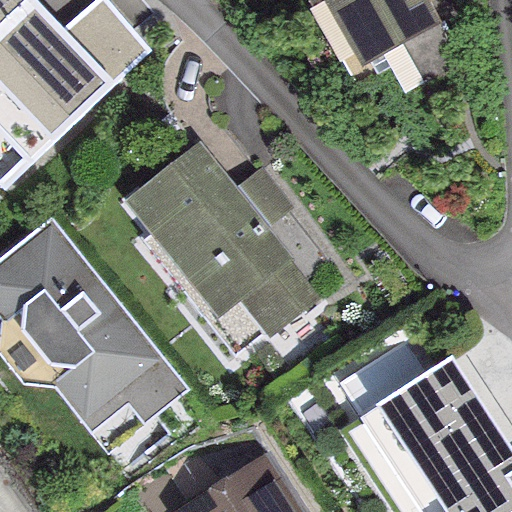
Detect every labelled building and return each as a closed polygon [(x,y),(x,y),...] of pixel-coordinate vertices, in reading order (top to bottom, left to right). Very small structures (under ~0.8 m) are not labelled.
[(0,0),(0,118),(17,146),(157,60),(119,0),(92,0),(45,29),(26,0),(0,0)] [(431,0),(309,0),(347,64),(382,43),(407,85),(463,53),(431,0)] [(312,295),(191,149),(113,213),(234,360),(312,295)] [(146,382),(24,250),(0,272),(0,386),(65,457),(146,382)] [(408,342),(336,391),(359,424),(431,375),(408,342)] [(511,511),(511,458),(450,366),(366,422),(425,511),(511,511)] [(194,511),(291,511),(264,468),(194,511)]
